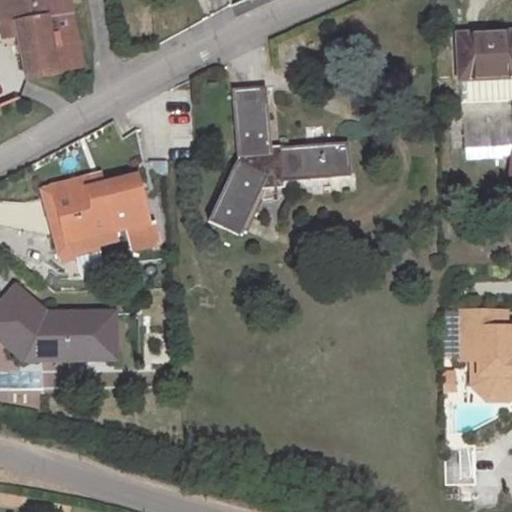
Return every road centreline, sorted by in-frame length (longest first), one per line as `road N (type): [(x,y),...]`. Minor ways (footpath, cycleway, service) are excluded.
road 1 (unclassified): [(303,0),(0,159)]
road 2 (unclassified): [(0,454),(195,511)]
